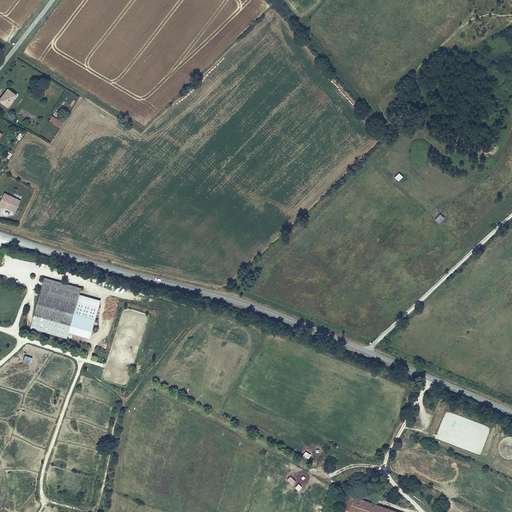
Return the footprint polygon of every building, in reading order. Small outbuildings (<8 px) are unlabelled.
[(0,102),(9,109),(18,96),(9,89),(0,101),(0,102)] [(64,123),(53,116),(49,122),(61,129),(64,123)] [(394,178),(399,182),(403,177),(399,173),(394,178)] [(22,201),(5,193),(0,203),(0,205),(16,213),(22,201)] [(439,224),(444,218),(440,214),(434,220),(439,224)] [(80,294),(81,287),(45,277),(30,328),(67,339),(69,332),(90,338),(101,300),(80,294)] [(446,411),(436,439),(456,445),(461,430),(463,431),(464,427),(462,426),(464,418),(446,411)] [(292,486),(296,482),(290,476),(286,480),(292,486)] [(345,510),(350,511),(401,511),(350,495),(345,510)]
